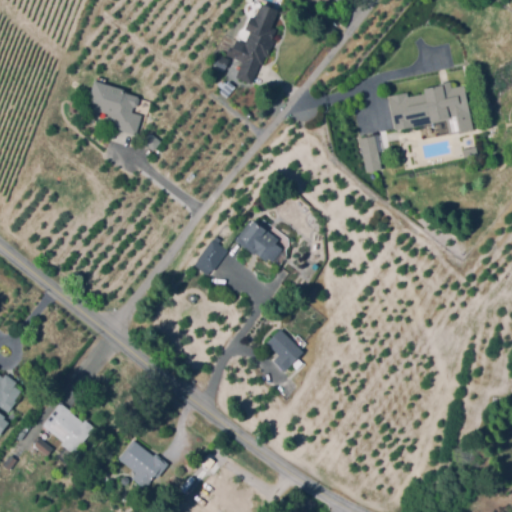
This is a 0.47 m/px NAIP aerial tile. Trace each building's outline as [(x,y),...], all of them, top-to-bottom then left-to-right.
[(252,84),(237,77),(243,61),(231,56),(238,39),(246,43),(251,31),(247,29),(251,19),(256,21),(263,4),(280,11),(273,29),(276,30),(273,39),(276,40),(269,56),(268,56),(264,65),(261,63),(252,84)] [(227,68),(215,63),(219,55),(231,60),(227,68)] [(388,96),(407,91),(408,95),(427,90),(425,84),(451,78),(453,84),(464,81),(474,123),(452,129),(449,116),(396,128),(388,96)] [(136,134),(115,126),(116,122),(109,119),(110,115),(101,111),(100,116),(90,113),(92,108),(87,106),(97,79),(125,90),(124,91),(141,98),(138,107),(135,106),(133,111),(143,115),(136,134)] [(227,97),(221,91),(223,88),(218,85),(223,79),(227,83),(229,81),(235,86),(227,97)] [(142,142),(153,150),(160,141),(149,132),(142,142)] [(359,138),(375,134),(382,167),(366,170),(359,138)] [(465,146),(477,142),(479,149),(467,152),(465,146)] [(275,260),(270,256),(268,259),(254,248),(251,251),(237,237),(253,221),(276,243),(277,243),(284,249),(275,260)] [(213,270),(204,262),(199,267),(196,264),(217,240),(229,251),(213,270)] [(285,371),(275,360),(280,355),(268,343),(283,329),(304,352),(285,371)] [(75,378),(70,375),(76,367),(81,370),(75,378)] [(9,410),(0,403),(0,374),(23,391),(9,410)] [(66,464),(56,456),(64,445),(53,437),(55,434),(45,426),(62,404),(84,421),(85,419),(95,427),(66,464)] [(48,456),(32,445),(39,437),(54,448),(48,456)] [(134,478),(139,473),(120,459),(135,440),(154,456),(157,453),(169,463),(159,476),(156,474),(153,478),(146,487),(134,478)] [(9,471),(4,466),(13,456),(18,460),(9,471)]
